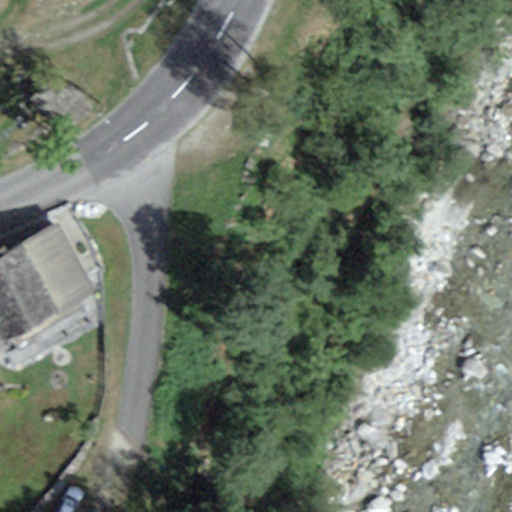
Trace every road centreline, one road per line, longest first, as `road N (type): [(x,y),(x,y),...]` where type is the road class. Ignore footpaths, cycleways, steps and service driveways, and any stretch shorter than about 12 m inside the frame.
road 1 (track): [(99,511),(134,421),(151,233),(121,143)]
road 2 (tertiary): [(0,209),(158,115),(195,79),(244,0)]
